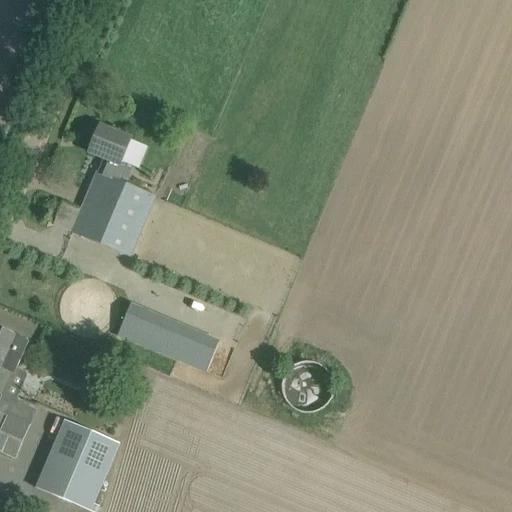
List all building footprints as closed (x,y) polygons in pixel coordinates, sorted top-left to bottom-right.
[(131,139),(100,127),(89,153),(110,161),(104,176),(97,173),(72,233),(130,257),(155,197),(125,185),(131,169),(120,164),(131,139)] [(207,372),(219,343),(130,306),(118,335),(207,372)] [(29,342),(10,333),(0,328),(0,394),(3,396),(13,375),(14,375),(29,342)] [(101,350),(90,377),(114,387),(125,360),(101,350)] [(335,395),(335,389),(335,383),(332,377),(328,371),(322,366),(315,363),(308,362),(301,364),(295,366),(291,370),(286,375),(283,382),(282,389),(283,397),(286,403),(291,409),(295,412),(301,415),(308,416),(315,415),(322,412),(328,407),(332,401),(335,395)] [(0,400),(0,454),(12,460),(13,458),(0,452),(0,433),(7,418),(27,427),(27,426),(32,413),(1,399),(0,400)] [(91,509),(118,444),(67,423),(40,488),(91,509)]
